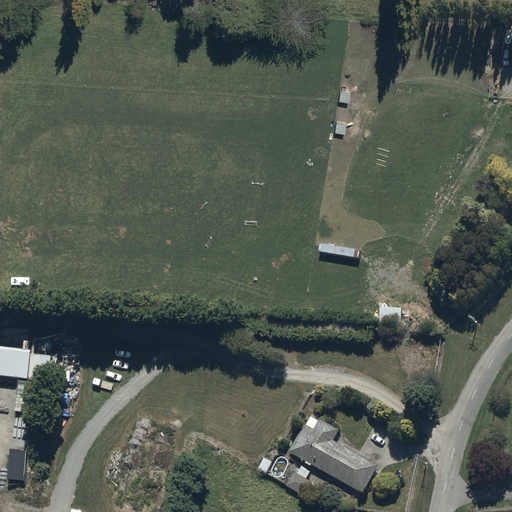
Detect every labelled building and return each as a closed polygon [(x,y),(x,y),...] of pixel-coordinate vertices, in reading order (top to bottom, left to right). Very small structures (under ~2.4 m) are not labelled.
[(402,308),(380,307),(379,324),(401,324),(402,308)] [(33,350),(0,346),(0,376),(30,379),(30,381),(50,383),(53,356),(33,354),(33,350)] [(320,422),(311,417),(290,453),(363,495),(379,467),(334,441),(340,431),(321,420),(320,422)] [(273,461),(266,457),(259,469),(267,474),(273,461)] [(311,472),(302,466),(297,474),(295,473),(287,486),(303,496),(312,482),(307,478),(311,472)]
